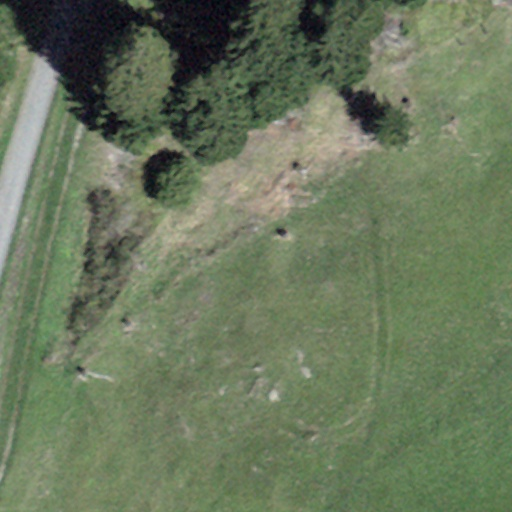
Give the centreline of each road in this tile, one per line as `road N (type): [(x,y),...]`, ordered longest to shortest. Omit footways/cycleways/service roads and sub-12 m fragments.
road 1 (track): [(117,0),(58,185),(0,424)]
road 2 (track): [(0,231),(68,0)]
